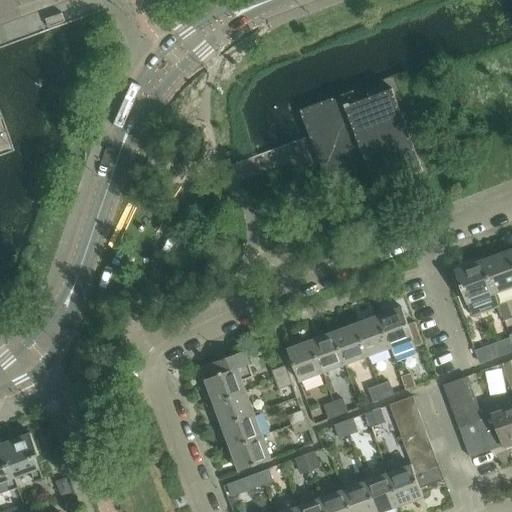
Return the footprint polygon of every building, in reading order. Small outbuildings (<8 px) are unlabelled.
[(300,110),(309,135),(310,137),(314,136),(330,178),(367,164),(376,188),(423,170),(393,90),(358,103),(353,90),(300,110)] [(511,254),(511,251),(484,261),(496,295),(511,288),(511,254)] [(469,305),(496,295),(484,261),(456,271),(469,305)] [(511,319),(511,311),(509,303),(500,306),(507,322),(511,319)] [(379,315),(391,347),(394,355),(424,343),(416,321),(409,324),(402,306),(379,315)] [(487,329),(481,313),(473,316),(479,332),(487,329)] [(379,315),(356,324),(368,356),(391,347),(379,315)] [(334,332),(346,364),(368,356),(356,324),(334,332)] [(334,332),(312,340),(323,373),(346,364),(334,332)] [(300,381),(323,373),(312,340),(288,349),(300,381)] [(206,380),(214,403),(247,391),(243,381),(254,377),(245,352),(208,366),(212,378),(206,380)] [(273,371),(276,380),(290,375),(286,366),(273,371)] [(407,391),(416,387),(411,374),(402,377),(407,391)] [(276,380),(280,390),(293,385),(290,375),(276,380)] [(444,385),(448,397),(473,387),(468,376),(444,385)] [(384,399),(393,395),(388,382),(379,386),(384,399)] [(379,386),(370,389),(375,402),(384,399),(379,386)] [(473,387),(448,397),(452,407),(477,398),(473,387)] [(502,389),(482,393),(484,401),(504,397),(502,389)] [(214,403),(223,426),(255,414),(247,391),(214,403)] [(390,405),(394,416),(418,408),(414,396),(390,405)] [(481,409),(485,419),(494,416),(505,446),(506,448),(511,445),(511,396),(480,408),(481,409)] [(480,408),(477,398),(452,407),(456,418),(481,409),(480,408)] [(339,416),(348,412),(343,399),(334,403),(339,416)] [(334,403),(325,406),(330,419),(339,416),(334,403)] [(394,416),(398,428),(422,419),(418,408),(394,416)] [(481,409),(456,418),(460,430),(485,421),(485,419),(481,409)] [(381,423),(376,410),(367,414),(371,427),(381,423)] [(289,416),(293,425),(306,421),(302,411),(289,416)] [(223,426),(231,448),(263,436),(255,414),(223,426)] [(494,416),(485,419),(485,421),(460,430),(471,458),(505,446),(494,416)] [(354,419),(344,422),(349,435),(358,432),(354,419)] [(398,428),(403,440),(426,431),(422,419),(398,428)] [(293,425),(296,435),(309,430),(306,421),(293,425)] [(344,422),(335,426),(340,439),(349,435),(344,422)] [(403,440),(407,451),(430,442),(426,431),(403,440)] [(31,434),(6,443),(14,464),(10,466),(14,479),(31,473),(35,482),(43,479),(35,458),(40,456),(31,434)] [(272,459),(263,436),(231,448),(240,471),(272,459)] [(407,451),(411,463),(435,454),(430,442),(407,451)] [(18,488),(14,479),(10,466),(14,464),(6,443),(0,445),(0,483),(7,481),(10,491),(18,488)] [(321,466),(316,452),(305,456),(310,470),(321,466)] [(411,463),(412,464),(415,475),(439,467),(435,454),(411,463)] [(310,470),(305,456),(295,460),(300,474),(310,470)] [(423,497),(420,489),(415,475),(412,464),(389,473),(401,505),(423,497)] [(439,467),(415,475),(420,489),(444,480),(439,467)] [(276,483),(270,469),(260,472),(265,487),(276,483)] [(265,487),(260,472),(249,476),(255,491),(265,487)] [(377,511),(381,511),(401,505),(389,473),(366,481),(377,511)] [(351,511),(377,511),(366,481),(344,489),(351,511)] [(325,511),(351,511),(344,489),(321,498),(325,511)] [(300,511),(325,511),(321,498),(298,506),(300,511)]
